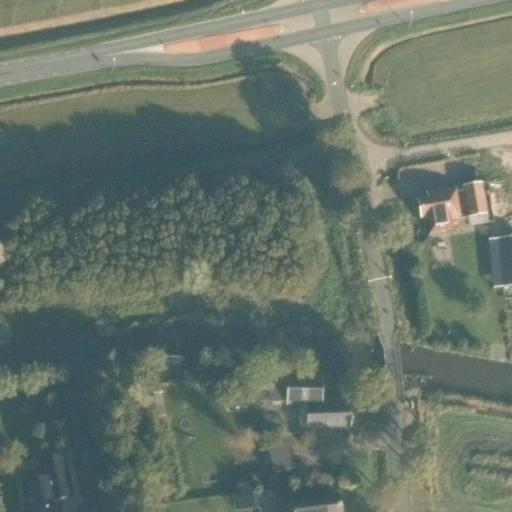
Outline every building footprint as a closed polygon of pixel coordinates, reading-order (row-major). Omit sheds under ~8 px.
[(489,223),(511,221),(511,180),(487,181),(489,223)] [(480,185),(469,187),(462,191),(463,196),(455,198),(454,190),(426,195),(427,200),(417,202),(421,221),(429,219),(431,233),(451,230),(450,223),(486,217),(480,185)] [(511,288),(511,239),(497,241),(501,290),(511,288)] [(285,407),(306,407),(305,430),(350,428),(349,400),(320,401),(320,382),(286,381),(285,407)] [(269,390),(260,390),(260,405),(269,405),(269,390)] [(143,397),(147,421),(164,418),(160,394),(143,397)] [(44,408),(38,396),(23,403),(29,415),(44,408)] [(274,473),(293,468),(286,445),(267,450),(274,473)] [(72,499),(62,458),(37,464),(41,481),(20,486),(25,508),(22,509),(22,511),(58,511),(56,503),(72,499)] [(306,494),(278,498),(279,511),(338,511),(337,497),(319,499),(319,496),(307,497),(306,494)]
